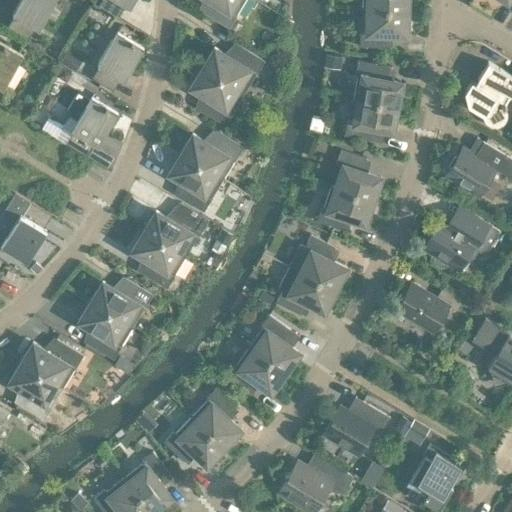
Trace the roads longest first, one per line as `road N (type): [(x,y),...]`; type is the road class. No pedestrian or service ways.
road 1 (residential): [(202,511),(255,466),(344,349),(396,242),(444,30)]
road 2 (residential): [(0,323),(88,231),(129,151),(160,85),(164,0)]
